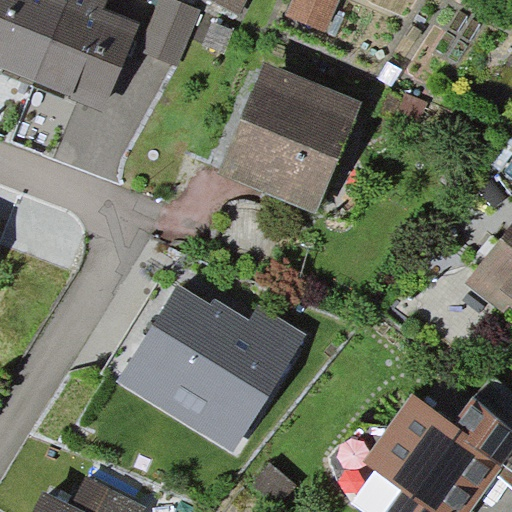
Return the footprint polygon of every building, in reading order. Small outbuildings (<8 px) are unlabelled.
[(0,0),(0,69),(34,83),(67,0),(0,0)] [(106,0),(67,0),(34,83),(105,111),(141,22),(103,8),(106,0)] [(181,0),(161,0),(142,48),(179,62),(201,7),(181,0)] [(220,0),(245,10),(249,0),(220,0)] [(295,0),(290,13),(326,29),(339,0),(295,0)] [(358,110),(261,77),(224,188),(321,220),(358,110)] [(511,306),(511,222),(475,285),(511,306)] [(224,422),(261,327),(154,285),(116,380),(224,422)] [(464,511),(511,438),(425,383),(348,505),(359,511),(464,511)] [(270,459),(252,482),(281,506),(300,483),(270,459)] [(147,511),(83,484),(72,510),(43,497),(36,511),(147,511)]
